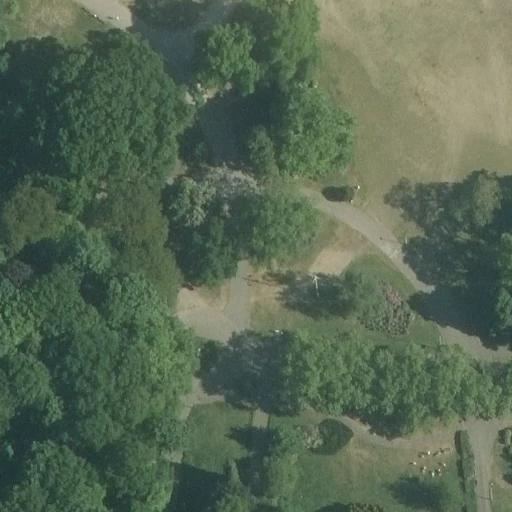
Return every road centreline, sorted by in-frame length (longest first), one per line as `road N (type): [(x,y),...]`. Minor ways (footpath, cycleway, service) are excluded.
road 1 (residential): [(234,362),(511,375)]
road 2 (residential): [(234,362),(219,326),(198,319),(176,326),(160,355),(181,389)]
road 3 (residential): [(167,511),(181,389)]
